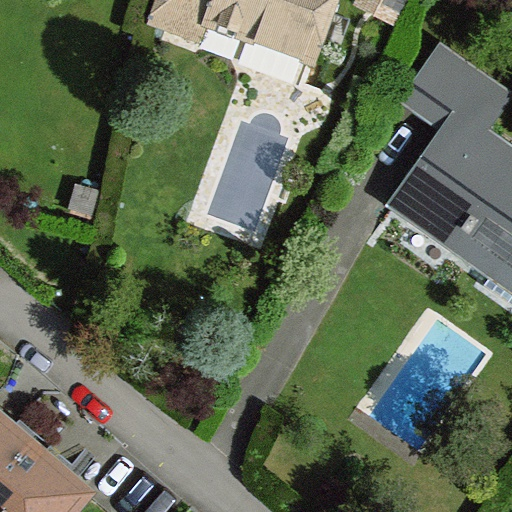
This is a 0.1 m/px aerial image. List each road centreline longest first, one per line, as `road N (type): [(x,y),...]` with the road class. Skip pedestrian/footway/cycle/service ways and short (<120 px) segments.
road 1 (residential): [(0,308),(34,325),(247,511)]
road 2 (unknown): [(223,491),(379,232)]
